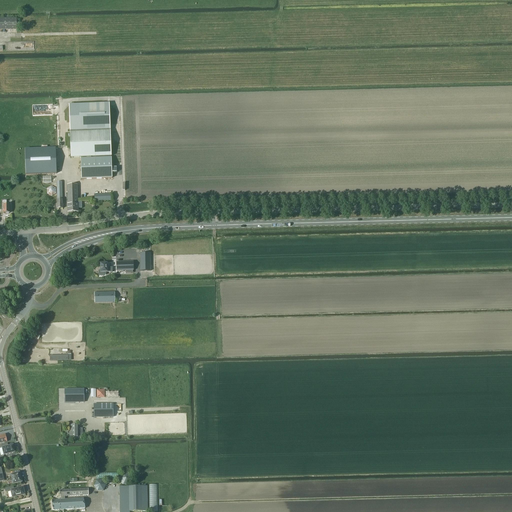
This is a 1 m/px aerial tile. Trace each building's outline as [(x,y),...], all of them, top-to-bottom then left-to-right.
[(0,29),(17,29),(17,18),(0,18),(0,29)] [(110,130),(109,105),(69,106),(70,131),(110,130)] [(70,133),(71,158),(111,156),(110,131),(70,133)] [(55,148),(25,149),(26,175),(56,174),(55,148)] [(81,159),(82,179),(112,178),(111,158),(81,159)] [(78,204),(77,185),(67,185),(68,204),(78,204)] [(52,196),(56,193),(56,188),(51,186),(47,189),(47,194),(52,196)] [(95,201),(110,201),(111,201),(110,193),(94,194),(95,201)] [(68,204),(68,212),(78,212),(78,204),(68,204)] [(141,271),(150,271),(150,253),(140,253),(141,271)] [(134,262),(116,262),(117,271),(134,270),(134,262)] [(106,272),(112,272),(112,268),(107,268),(107,264),(101,264),(101,270),(99,271),(99,276),(103,276),(106,275),(106,272)] [(95,303),(115,303),(114,292),(95,293),(95,303)] [(84,390),(65,390),(65,402),(84,402),(84,390)] [(113,404),(94,405),(94,408),(94,417),(113,417),(113,407),(113,404)] [(71,433),(69,433),(69,438),(71,438),(79,438),(83,438),(83,434),(83,428),(79,428),(79,425),(71,425),(71,433)] [(8,443),(1,445),(4,455),(15,453),(13,445),(8,446),(8,443)] [(22,482),(20,473),(11,475),(13,484),(22,482)] [(131,479),(131,478),(131,476),(130,475),(129,474),(128,473),(126,473),(125,473),(124,473),(122,475),(121,476),(121,478),(121,479),(121,480),(122,481),(122,482),(124,483),(126,484),(127,484),(128,483),(129,483),(130,482),(130,481),(131,480),(131,479)] [(5,488),(6,492),(11,491),(12,498),(25,495),(23,488),(14,490),(13,486),(5,488)] [(129,487),(129,511),(142,511),(148,511),(147,486),(142,486),(129,487)] [(129,511),(129,487),(120,487),(120,511),(129,511)] [(65,497),(89,495),(88,489),(60,490),(60,497),(61,500),(52,500),(53,510),(85,509),(83,498),(65,499),(65,497)]
